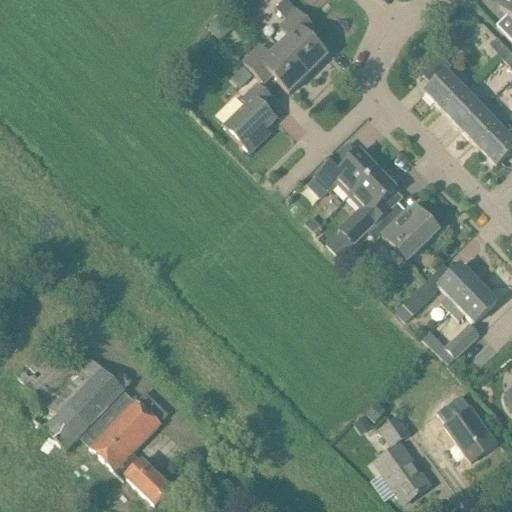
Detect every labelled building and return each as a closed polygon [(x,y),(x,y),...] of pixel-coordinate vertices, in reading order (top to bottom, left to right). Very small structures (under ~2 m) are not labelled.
[(511,0),(510,0),(499,11),(507,19),(496,30),(511,46),(511,0)] [(289,42),(280,51),(307,79),(326,60),(310,44),(318,36),(296,13),(286,3),(276,12),(287,24),(279,32),(289,42)] [(230,33),(219,22),(208,33),(219,44),(230,33)] [(489,49),(499,60),(507,53),(497,42),(489,49)] [(307,79),(280,51),(271,59),(261,49),(243,67),(244,69),(253,78),(264,89),(273,81),(289,97),(307,79)] [(511,68),(511,57),(507,53),(499,60),(510,71),(511,68)] [(253,78),(244,69),(231,82),(240,92),(253,78)] [(424,96),(442,115),(464,94),(446,76),(424,96)] [(275,104),(258,87),(241,103),(247,109),(224,131),(249,157),(262,145),(257,141),(275,124),(265,114),(275,104)] [(442,115),(460,133),(481,113),(464,94),(442,115)] [(499,127),(506,121),(490,104),(483,110),(499,127)] [(478,152),(499,131),(481,113),(460,133),(478,152)] [(511,144),(499,131),(478,152),(496,171),(511,155),(511,144)] [(349,201),(377,174),(359,156),(342,172),(332,162),(315,179),(331,196),(338,189),(349,201)] [(377,174),(349,201),(361,212),(338,233),(341,236),(325,251),(338,264),(368,237),(387,219),(377,209),(394,193),(398,187),(390,179),(384,181),(377,174)] [(387,219),(368,237),(376,245),(381,239),(406,265),(438,235),(413,209),(406,216),(398,208),(387,219)] [(460,269),(438,291),(447,301),(440,307),(449,317),(478,288),(460,269)] [(405,328),(436,297),(425,287),(395,317),(405,328)] [(478,288),(449,317),(458,326),(465,320),(474,328),(496,306),(478,288)] [(480,341),(468,329),(445,351),(429,334),(420,343),(447,370),(454,363),(455,364),(480,341)] [(47,364),(38,354),(13,378),(45,410),(29,426),(64,459),(80,443),(124,487),(126,485),(153,511),(170,494),(141,466),(140,467),(133,459),(162,430),(160,428),(169,420),(145,396),(136,406),(134,404),(133,406),(124,397),(125,396),(85,359),(73,371),(56,355),(47,364)] [(496,449),(460,400),(437,417),(446,430),(445,431),(471,467),(496,449)] [(386,416),(377,407),(365,419),(375,428),(386,416)] [(353,427),(360,437),(372,428),(364,419),(353,427)] [(378,435),(391,453),(411,438),(398,421),(378,435)] [(429,491),(399,450),(374,468),(403,509),(429,491)]
